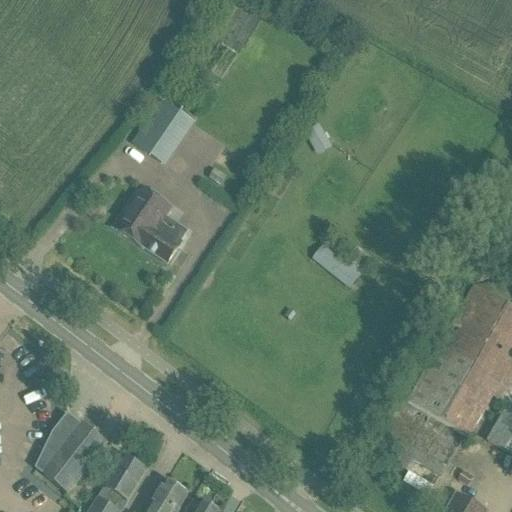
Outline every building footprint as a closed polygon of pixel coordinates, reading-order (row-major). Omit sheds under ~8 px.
[(162,105),(132,148),(163,169),(193,126),(162,105)] [(312,126),(303,131),(315,156),(325,150),(312,126)] [(232,171),(238,159),(226,154),(220,166),(232,171)] [(219,188),(225,180),(215,173),(209,181),(219,188)] [(141,190),(113,231),(146,253),(146,252),(168,267),(179,250),(178,249),(187,235),(166,221),(173,212),(141,190)] [(327,246),(313,263),(350,293),(364,276),(327,246)] [(511,275),(490,263),(408,408),(463,439),(471,443),(488,413),(501,421),(487,446),(511,460),(511,372),(511,370),(511,275)] [(408,408),(386,446),(441,477),(463,439),(408,408)] [(37,472),(68,497),(106,448),(81,428),(81,429),(68,419),(54,437),(37,472)] [(98,503),(92,511),(121,511),(126,505),(127,506),(146,475),(123,461),(104,492),(106,493),(99,504),(98,503)] [(458,482),(469,488),(474,480),(463,473),(458,482)] [(427,497),(432,488),(408,475),(403,484),(427,497)] [(131,505),(140,510),(149,492),(140,488),(131,505)] [(179,511),(187,500),(168,488),(164,494),(161,493),(154,504),(157,506),(153,511),(179,511)] [(16,511),(18,511),(37,511),(44,502),(26,492),(16,511)] [(476,511),(457,500),(450,511),(476,511)]
